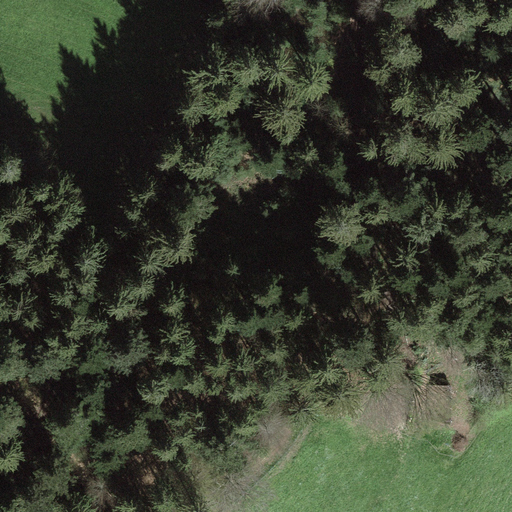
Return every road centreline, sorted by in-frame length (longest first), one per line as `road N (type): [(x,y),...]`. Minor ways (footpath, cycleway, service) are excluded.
road 1 (track): [(356,0),(320,98),(299,429),(203,511)]
road 2 (track): [(197,0),(33,409),(0,468)]
